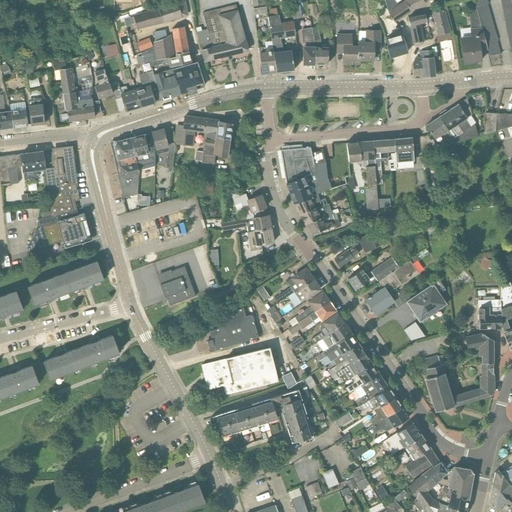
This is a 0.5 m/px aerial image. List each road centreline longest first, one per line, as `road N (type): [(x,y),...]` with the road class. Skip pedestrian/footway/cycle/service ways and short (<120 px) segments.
road 1 (residential): [(487,459),(448,449),(429,430),(283,221),(265,157),(272,138)]
road 2 (residential): [(272,138),(407,129),(421,120),(422,86)]
road 3 (tertiary): [(93,143),(104,132),(192,103),(265,88)]
road 4 (tertiary): [(210,458),(129,302)]
road 5 (tertiary): [(129,302),(93,143)]
road 6 (residential): [(62,511),(210,458)]
road 7 (tertiary): [(265,88),(422,86)]
road 8 (residential): [(0,337),(129,302)]
